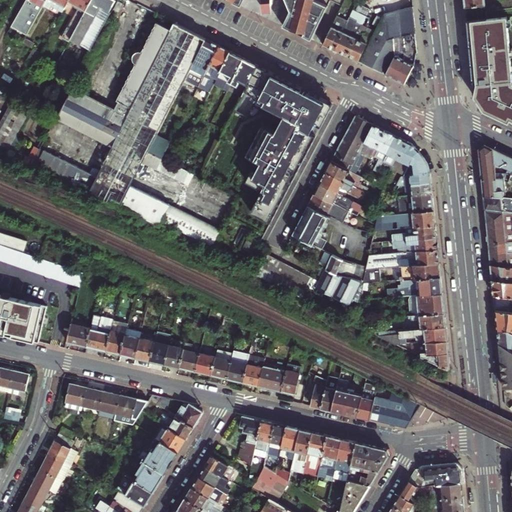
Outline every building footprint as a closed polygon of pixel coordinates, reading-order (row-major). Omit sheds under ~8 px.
[(26,0),(11,28),(26,37),(43,5),(46,0),(26,0)] [(52,4),(63,10),(68,0),(46,0),(43,5),(49,8),(52,4)] [(69,0),(73,2),(86,9),(90,0),(69,0)] [(85,11),(70,39),(92,50),(112,12),(110,11),(115,0),(90,0),(86,9),(85,11)] [(234,0),(242,4),(243,0),(264,0),(265,5),(266,6),(267,6),(268,6),(269,6),(270,5),(271,3),(271,1),(274,0),(273,0),(286,0),(289,8),(281,23),(298,31),(310,37),(326,3),(320,0),(234,0)] [(122,4),(117,1),(113,9),(118,12),(122,4)] [(77,7),(85,11),(86,9),(73,2),(71,4),(77,7)] [(370,11),(360,6),(358,11),(368,16),(370,11)] [(77,7),(61,38),(69,42),(70,39),(85,11),(77,7)] [(386,39),(393,38),(415,32),(415,28),(413,7),(384,13),(384,14),(386,39)] [(348,56),(359,33),(367,17),(355,11),(350,24),(337,50),(345,54),(348,56)] [(384,14),(360,62),(375,70),(386,75),(396,56),(394,55),(394,48),(393,38),(386,39),(384,14)] [(511,63),(507,17),(468,20),(470,44),(474,96),(479,102),(486,111),(511,123),(511,63)] [(350,24),(338,18),(325,44),(331,47),(337,50),(350,24)] [(174,27),(162,21),(161,24),(157,22),(141,52),(138,52),(135,53),(133,56),(132,58),(133,62),(135,64),(117,100),(118,101),(115,109),(73,87),(57,118),(114,147),(99,176),(41,147),(29,169),(120,208),(173,232),(214,253),(225,229),(133,184),(138,173),(146,176),(152,164),(160,168),(164,159),(163,159),(149,152),(157,135),(190,72),(206,39),(202,36),(176,23),(174,27)] [(359,33),(348,56),(354,59),(359,61),(369,40),(361,37),(362,35),(359,33)] [(33,48),(36,42),(26,37),(23,43),(33,48)] [(200,87),(207,73),(220,45),(215,43),(206,39),(190,72),(195,74),(192,81),(195,82),(194,85),(199,88),(200,87)] [(220,45),(207,73),(213,76),(206,90),(204,92),(209,95),(216,82),(231,51),(227,49),(220,45)] [(229,89),(232,83),(244,58),(239,55),(231,51),(216,82),(229,89)] [(408,62),(396,56),(386,75),(398,81),(405,85),(415,65),(408,62)] [(244,58),(232,83),(236,85),(238,80),(248,85),(259,65),(255,63),(244,58)] [(295,84),(259,65),(248,85),(246,89),(258,95),(256,99),(286,115),(277,131),(264,124),(248,154),(262,162),(257,172),(253,170),(248,180),(264,189),(253,211),(272,221),(298,173),(317,135),(312,132),(317,123),(322,125),(334,104),(295,84)] [(200,87),(206,90),(213,76),(207,73),(200,87)] [(30,112),(13,103),(0,127),(0,155),(5,158),(30,112)] [(356,115),(332,161),(350,170),(357,156),(374,123),(373,123),(369,121),(356,115)] [(375,149),(385,129),(380,127),(374,123),(357,156),(363,159),(370,144),(375,149)] [(392,133),(385,129),(375,149),(378,151),(375,156),(380,158),(374,169),(378,171),(382,163),(384,161),(397,135),(392,133)] [(171,142),(157,135),(149,152),(163,159),(171,142)] [(404,139),(397,135),(384,161),(392,165),(395,159),(397,160),(408,141),(404,139)] [(409,164),(418,149),(412,143),(408,141),(397,160),(399,161),(400,159),(404,161),(409,164)] [(484,189),(484,195),(503,197),(503,190),(505,190),(504,177),(496,177),(496,173),(510,173),(509,179),(511,179),(511,156),(485,144),(480,148),(481,163),(483,177),(484,189)] [(26,161),(30,164),(38,150),(33,147),(26,161)] [(406,170),(404,173),(430,172),(430,169),(428,162),(424,156),(418,149),(409,164),(406,170)] [(384,161),(382,163),(390,167),(388,170),(390,171),(397,160),(395,159),(392,165),(384,161)] [(372,182),(350,170),(332,161),(329,167),(327,171),(367,192),(372,182)] [(367,192),(327,171),(323,178),(320,183),(339,193),(342,186),(349,189),(351,190),(350,192),(370,202),(372,198),(373,195),(367,192)] [(404,173),(404,184),(431,182),(431,179),(430,172),(404,173)] [(373,182),(382,187),(384,183),(375,178),(373,182)] [(405,194),(432,193),(432,190),(431,182),(404,184),(405,194)] [(318,187),(315,193),(334,202),(339,193),(320,183),(318,187)] [(382,187),(391,192),(393,188),(384,183),(382,187)] [(346,196),(349,189),(342,186),(339,193),(346,196)] [(334,202),(315,193),(312,198),(309,204),(329,214),(339,219),(340,216),(338,215),(340,211),(333,207),(335,203),(334,202)] [(400,195),(401,212),(434,209),(434,206),(432,193),(405,194),(400,195)] [(485,205),(486,209),(511,212),(511,202),(510,203),(511,197),(503,197),(484,195),(485,205)] [(335,203),(333,207),(340,211),(344,213),(346,208),(335,203)] [(329,214),(309,204),(304,213),(293,234),(322,249),(327,240),(318,235),(329,214)] [(354,212),(346,208),(344,213),(343,213),(352,217),(354,212)] [(434,209),(401,212),(379,214),(375,229),(397,227),(436,224),(435,220),(434,209)] [(511,212),(486,209),(487,218),(487,222),(511,219),(511,212)] [(511,219),(487,222),(488,229),(488,232),(511,229),(511,219)] [(393,233),(393,240),(437,236),(436,232),(436,224),(397,227),(397,232),(393,233)] [(511,229),(488,232),(488,237),(489,243),(511,240),(511,229)] [(408,245),(409,250),(438,248),(438,245),(437,236),(393,240),(394,247),(399,246),(408,245)] [(253,241),(248,239),(244,248),(249,250),(253,241)] [(511,240),(489,243),(490,250),(490,254),(511,251),(511,240)] [(0,243),(0,259),(74,284),(77,270),(50,260),(0,243)] [(396,266),(401,265),(440,261),(439,258),(438,248),(409,250),(399,251),(370,254),(367,263),(370,268),(380,267),(396,266)] [(511,251),(490,254),(491,260),(491,264),(511,266),(511,251)] [(273,274),(281,261),(268,254),(261,267),(273,274)] [(329,264),(327,269),(338,275),(357,279),(360,279),(364,280),(365,275),(355,274),(347,270),(351,262),(333,255),(329,264)] [(293,268),(281,261),(273,274),(285,280),(293,268)] [(393,280),(401,279),(441,275),(441,272),(440,261),(401,265),(402,276),(400,276),(396,275),(394,275),(393,280)] [(364,280),(363,282),(380,281),(380,267),(370,268),(367,263),(365,275),(364,280)] [(511,266),(491,264),(492,275),(493,279),(511,280),(511,266)] [(299,271),(293,268),(285,280),(292,284),(299,271)] [(338,275),(327,269),(322,278),(317,289),(349,305),(357,286),(360,279),(357,279),(338,275)] [(313,278),(299,271),(292,284),(306,292),(313,278)] [(441,275),(401,279),(402,284),(399,284),(399,288),(409,287),(410,295),(412,295),(443,292),(442,287),(441,275)] [(511,280),(493,279),(494,290),(494,294),(511,295),(511,280)] [(409,287),(399,288),(400,296),(410,295),(409,287)] [(443,292),(412,295),(412,298),(418,297),(419,314),(445,312),(444,307),(443,292)] [(47,307),(0,294),(0,333),(4,334),(39,343),(47,307)] [(496,306),(496,310),(511,311),(511,303),(511,304),(511,298),(511,295),(494,294),(495,299),(496,306)] [(511,311),(496,310),(497,318),(498,328),(508,330),(511,331),(511,311)] [(403,321),(403,329),(446,325),(446,321),(445,312),(419,314),(414,315),(399,316),(399,322),(403,321)] [(102,318),(95,316),(92,329),(88,346),(99,349),(107,351),(108,344),(111,332),(112,332),(100,329),(102,318)] [(112,332),(111,332),(127,336),(127,335),(129,326),(114,323),(112,332)] [(80,345),(88,346),(92,329),(72,324),(68,342),(80,345)] [(446,325),(403,329),(372,332),(395,344),(401,344),(400,337),(409,336),(415,335),(416,342),(417,342),(448,339),(447,335),(446,325)] [(511,331),(508,330),(498,328),(499,335),(499,342),(511,348),(511,331)] [(127,336),(111,332),(108,344),(107,351),(117,353),(122,354),(127,336)] [(142,338),(127,335),(127,336),(122,354),(130,356),(137,358),(142,338)] [(151,361),(156,342),(142,338),(137,358),(146,360),(151,361)] [(448,347),(448,339),(417,342),(418,349),(415,353),(422,356),(421,353),(428,352),(428,354),(449,352),(448,347)] [(180,368),(187,343),(172,340),(171,345),(166,365),(175,367),(180,368)] [(166,365),(171,345),(156,342),(151,361),(161,364),(166,365)] [(511,348),(499,342),(500,351),(502,369),(504,386),(511,385),(511,348)] [(194,345),(187,343),(180,368),(190,371),(196,372),(200,354),(192,352),(194,345)] [(202,348),(200,354),(196,372),(206,374),(212,376),(216,358),(203,355),(205,349),(202,348)] [(227,379),(233,355),(218,351),(216,358),(212,376),(219,377),(227,379)] [(421,353),(422,356),(447,369),(450,366),(450,362),(449,352),(428,354),(428,352),(421,353)] [(243,383),(249,357),(233,353),(233,355),(227,379),(234,381),(243,383)] [(250,353),(249,357),(243,383),(251,384),(259,386),(264,365),(266,357),(250,353)] [(286,371),(281,391),(290,393),(295,394),(301,368),(288,362),(286,371)] [(332,410),(342,366),(338,364),(335,375),(329,374),(328,379),(321,408),(327,409),(332,410)] [(264,365),(259,386),(269,389),(281,391),(286,371),(264,365)] [(0,366),(0,384),(10,387),(14,370),(9,369),(0,366)] [(351,370),(342,366),(332,410),(345,413),(358,416),(363,395),(354,393),(355,390),(352,389),(353,382),(349,381),(351,370)] [(23,372),(14,370),(10,387),(25,390),(26,391),(30,374),(23,372)] [(321,408),(328,379),(316,374),(314,384),(316,384),(314,397),(312,405),(315,406),(321,408)] [(83,405),(87,387),(79,385),(70,383),(66,401),(67,401),(66,406),(82,410),(83,405)] [(370,419),(378,386),(366,383),(363,395),(358,416),(365,418),(370,419)] [(0,390),(9,392),(10,387),(0,384),(0,390)] [(378,384),(378,386),(370,419),(388,423),(407,428),(421,404),(378,384)] [(10,387),(9,392),(24,396),(25,390),(10,387)] [(100,409),(104,391),(98,389),(87,387),(83,405),(100,409)] [(115,393),(104,391),(100,409),(116,413),(120,394),(115,393)] [(145,407),(149,401),(135,398),(120,394),(116,413),(138,418),(142,411),(145,407)] [(149,401),(145,407),(152,412),(156,404),(160,406),(162,397),(153,394),(149,401)] [(160,406),(167,410),(170,398),(162,397),(160,406)] [(187,402),(184,402),(176,415),(195,426),(204,411),(192,403),(187,402)] [(22,409),(8,406),(5,417),(20,420),(22,409)] [(100,409),(99,414),(115,418),(116,413),(100,409)] [(115,418),(115,420),(134,424),(138,418),(116,413),(115,418)] [(195,426),(176,415),(173,420),(163,413),(160,416),(156,414),(154,418),(165,424),(188,438),(192,431),(195,426)] [(252,464),(254,457),(262,419),(243,415),(241,426),(245,427),(244,431),(249,433),(246,449),(241,448),(239,456),(252,464)] [(262,419),(254,457),(267,460),(268,453),(275,422),(270,421),(262,419)] [(275,422),(268,453),(281,456),(287,425),(284,424),(275,422)] [(159,438),(161,439),(180,451),(184,444),(188,438),(165,424),(161,431),(163,432),(159,438)] [(287,425),(281,456),(289,458),(291,449),(293,450),(293,453),(295,453),(301,429),(295,427),(287,425)] [(59,433),(72,439),(75,433),(63,426),(59,433)] [(301,429),(295,453),(294,461),(292,469),(295,470),(304,472),(305,466),(306,461),(313,431),(308,430),(301,429)] [(313,431),(306,461),(318,464),(317,467),(320,468),(327,435),(321,433),(313,431)] [(49,454),(71,465),(78,450),(72,447),(75,441),(72,439),(59,433),(55,442),(49,454)] [(327,435),(320,468),(319,469),(318,475),(325,477),(326,475),(330,476),(331,475),(333,475),(334,474),(342,438),(337,437),(327,435)] [(342,438),(334,474),(341,476),(339,483),(339,485),(346,487),(348,478),(357,442),(350,440),(342,438)] [(180,451),(161,439),(154,449),(152,448),(149,454),(143,450),(140,456),(166,472),(174,460),(180,451)] [(357,442),(348,478),(356,480),(357,474),(359,465),(364,467),(369,445),(365,444),(357,442)] [(364,467),(363,475),(361,482),(371,484),(390,454),(388,449),(381,447),(369,445),(364,467)] [(41,467),(62,478),(64,479),(71,465),(49,454),(46,458),(41,467)] [(209,459),(206,465),(229,480),(232,481),(234,478),(231,476),(236,469),(212,454),(209,459)] [(166,472),(140,456),(137,462),(142,464),(136,472),(140,474),(136,480),(154,491),(162,479),(166,472)] [(318,464),(306,461),(305,466),(319,469),(320,468),(317,467),(318,464)] [(202,470),(199,475),(223,491),(225,492),(227,493),(230,489),(225,486),(229,480),(206,465),(202,470)] [(457,465),(416,468),(410,479),(420,487),(429,485),(441,484),(462,482),(462,476),(461,469),(457,465)] [(292,482),(289,481),(277,473),(265,466),(257,482),(253,488),(270,498),(279,503),(292,482)] [(55,493),(62,478),(41,467),(39,472),(34,482),(49,490),(55,493)] [(291,471),(278,469),(277,473),(289,481),(291,471)] [(136,480),(126,474),(117,487),(120,489),(146,505),(151,497),(154,491),(136,480)] [(332,481),(339,483),(341,476),(334,474),(333,475),(332,480),(332,481)] [(196,481),(192,486),(222,505),(229,494),(227,493),(225,492),(223,491),(199,475),(196,481)] [(346,487),(341,511),(342,511),(354,511),(371,484),(361,482),(356,480),(348,478),(346,487)] [(416,504),(416,501),(418,492),(420,487),(410,479),(406,486),(401,494),(416,504)] [(49,490),(34,482),(32,486),(26,496),(42,504),(49,490)] [(430,499),(464,495),(463,491),(462,482),(441,484),(429,485),(420,487),(418,492),(430,491),(430,499)] [(186,497),(210,511),(220,511),(224,506),(222,505),(192,486),(189,491),(186,497)] [(146,505),(120,489),(110,504),(101,498),(97,506),(100,508),(105,511),(141,511),(142,511),(146,505)] [(394,504),(405,511),(413,511),(416,504),(401,494),(398,498),(394,504)] [(465,507),(464,495),(430,499),(431,508),(443,507),(443,511),(465,510),(465,507)] [(19,511),(21,511),(37,511),(42,504),(26,496),(24,501),(19,511)] [(210,511),(186,497),(183,501),(180,506),(187,511),(186,511),(210,511)] [(261,511),(293,511),(287,508),(279,503),(270,498),(261,511)]
